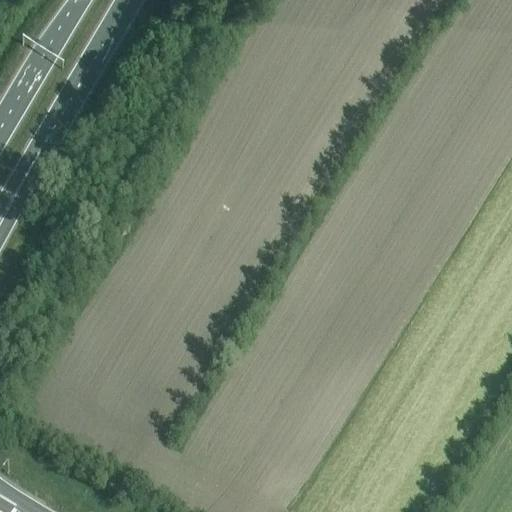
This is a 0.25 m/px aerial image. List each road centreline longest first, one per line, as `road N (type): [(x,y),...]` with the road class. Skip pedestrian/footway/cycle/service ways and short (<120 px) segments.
road 1 (primary): [(0,208),(121,0)]
road 2 (primary): [(83,0),(0,139)]
